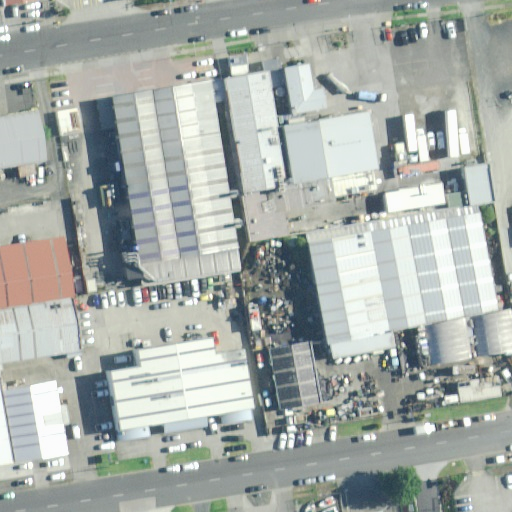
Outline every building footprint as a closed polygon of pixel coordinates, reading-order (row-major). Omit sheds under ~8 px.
[(298,59),(274,64),(282,110),(312,104),(308,86),(303,87),(298,59)] [(257,66),(212,74),(234,190),(278,182),(257,66)] [(202,76),(101,92),(132,283),(233,267),(202,76)] [(465,76),(377,92),(384,133),(473,117),(465,76)] [(355,105),(270,121),(282,182),(366,167),(355,105)] [(79,132),(75,108),(54,112),(58,136),(79,132)] [(30,109),(0,113),(0,165),(38,159),(30,109)] [(461,168),(464,190),(446,193),(449,207),(466,204),(467,206),(489,203),(483,164),(461,168)] [(470,208),(297,240),(318,352),(384,340),(382,326),(404,321),(488,307),(470,208)] [(274,209),(235,216),(240,241),(279,234),(274,209)] [(53,232),(0,240),(0,305),(64,296),(53,232)] [(64,296),(0,305),(0,359),(72,348),(64,296)] [(488,307),(404,321),(411,363),(506,346),(499,305),(488,307)] [(101,368),(110,425),(244,404),(236,355),(205,360),(201,335),(128,346),(130,363),(101,368)] [(300,339),(258,346),(267,406),(310,399),(300,339)] [(499,396),(495,377),(456,383),(458,393),(430,398),(431,407),(499,396)] [(56,452),(44,379),(0,386),(0,437),(4,460),(56,452)]
